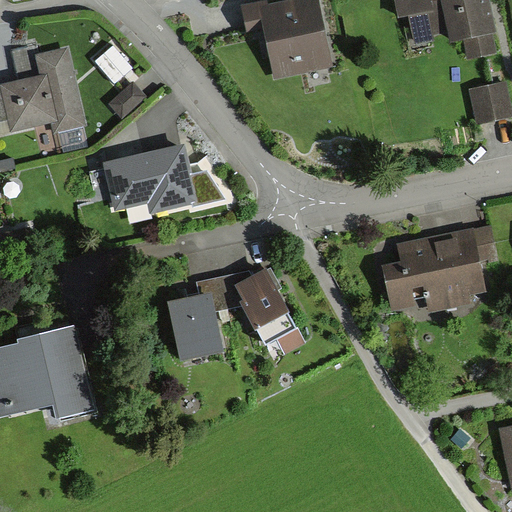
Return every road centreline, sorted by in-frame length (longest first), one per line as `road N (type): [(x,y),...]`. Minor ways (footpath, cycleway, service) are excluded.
road 1 (residential): [(291,217),(407,419),(511,394)]
road 2 (residential): [(112,0),(190,79),(291,217)]
road 3 (residential): [(67,277),(291,217)]
road 4 (residential): [(291,217),(511,169)]
